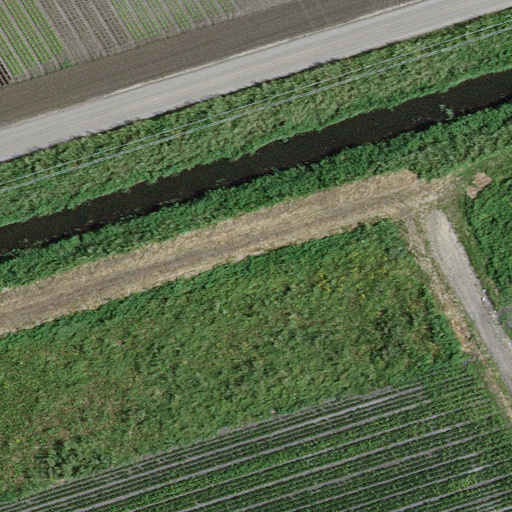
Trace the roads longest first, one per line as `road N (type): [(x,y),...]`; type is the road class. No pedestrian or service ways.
road 1 (track): [(0,343),(511,184)]
road 2 (unclassified): [(436,0),(0,137)]
road 3 (track): [(418,213),(511,380)]
